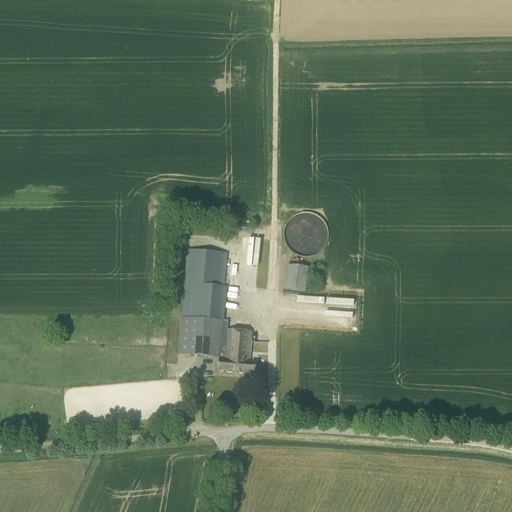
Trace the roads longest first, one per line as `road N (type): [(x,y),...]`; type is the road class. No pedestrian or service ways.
road 1 (unclassified): [(511,450),(319,430),(228,430)]
road 2 (unclassified): [(228,430),(0,448)]
road 3 (unknown): [(270,427),(271,292)]
